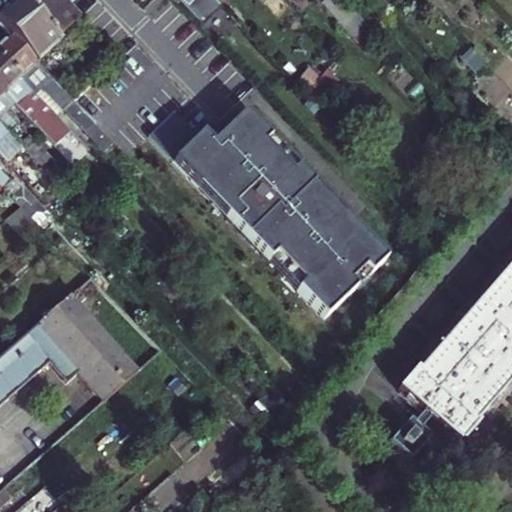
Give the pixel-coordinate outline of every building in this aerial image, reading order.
[(48,0),(28,0),(0,22),(0,40),(4,45),(29,71),(74,26),(48,0)] [(178,0),(203,24),(223,5),(218,0),(178,0)] [(365,20),(345,0),(317,0),(350,34),(365,20)] [(0,49),(0,74),(29,105),(36,99),(57,121),(60,119),(67,111),(56,100),(45,89),(29,71),(4,45),(0,49)] [(315,103),(331,86),(312,67),(296,84),(315,103)] [(45,121),(29,105),(0,74),(0,105),(30,137),(45,121)] [(67,111),(80,98),(70,87),(56,100),(67,111)] [(36,99),(29,105),(45,121),(51,127),(57,121),(36,99)] [(0,105),(0,136),(15,152),(45,183),(54,175),(28,148),(35,141),(30,137),(0,105)] [(67,111),(60,119),(99,161),(107,153),(86,131),(67,111)] [(177,114),(153,137),(330,320),(391,260),(249,114),(216,146),(201,130),(197,134),(177,114)] [(51,127),(45,121),(30,137),(35,141),(70,178),(86,163),(51,127)] [(15,152),(0,136),(0,155),(6,162),(15,152)] [(511,261),(412,380),(408,376),(391,397),(454,450),(472,430),(470,428),(511,379),(511,261)] [(0,408),(43,371),(61,392),(73,381),(99,410),(132,381),(72,316),(81,308),(72,298),(0,361),(0,408)] [(130,482),(162,511),(165,511),(208,468),(174,436),(130,482)] [(258,466),(247,476),(276,506),(287,496),(258,466)]
